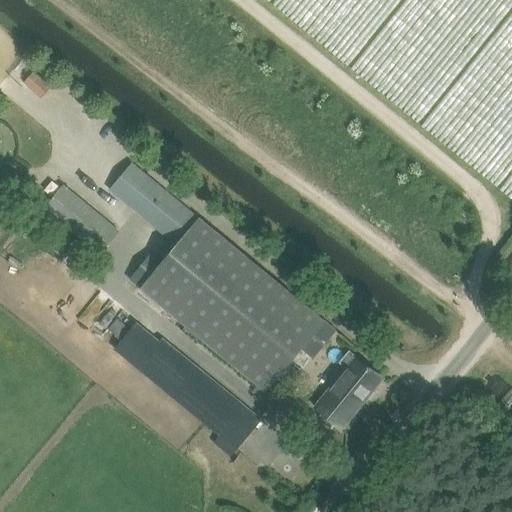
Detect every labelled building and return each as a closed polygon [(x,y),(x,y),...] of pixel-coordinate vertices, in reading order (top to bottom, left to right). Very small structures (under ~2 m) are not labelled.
[(42,97),(52,86),(35,70),(25,82),(42,97)] [(336,330),(132,162),(110,190),(178,246),(166,260),(153,250),(130,278),(277,400),(302,370),(290,361),(302,349),(313,358),(336,330)] [(43,209),(100,256),(121,231),(64,184),(43,209)] [(246,407),(162,337),(138,366),(222,436),(237,449),(261,420),(246,407)] [(341,428),(355,412),(383,378),(350,350),(340,362),(348,368),(316,407),(323,413),(320,417),(331,426),(334,422),(341,428)]
